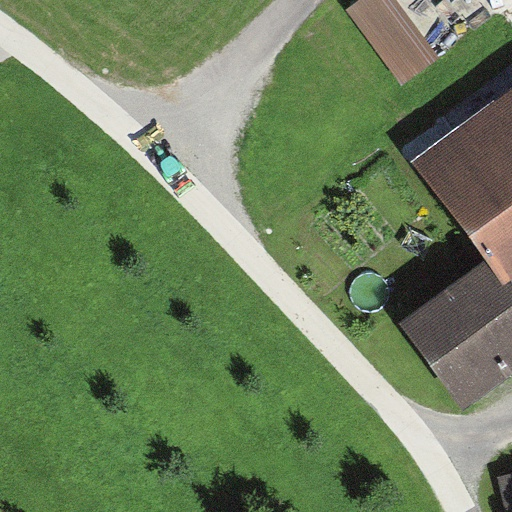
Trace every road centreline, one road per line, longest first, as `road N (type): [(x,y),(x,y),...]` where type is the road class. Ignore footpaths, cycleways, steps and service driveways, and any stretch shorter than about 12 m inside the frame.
road 1 (unclassified): [(434,462),(146,148),(0,24)]
road 2 (track): [(307,0),(146,148)]
